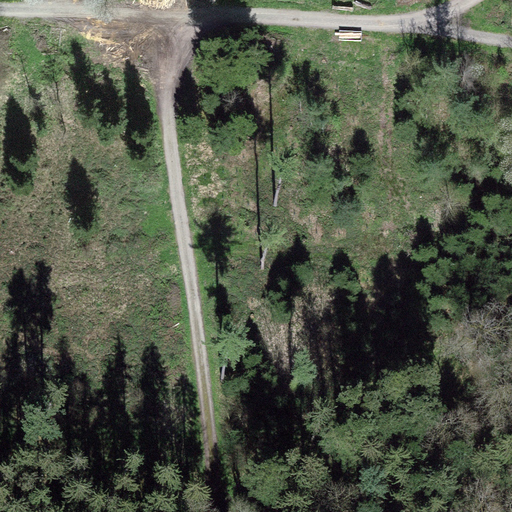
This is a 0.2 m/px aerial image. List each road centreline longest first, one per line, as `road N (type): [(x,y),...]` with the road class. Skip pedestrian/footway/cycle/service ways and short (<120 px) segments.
road 1 (track): [(169,15),(169,133),(215,511)]
road 2 (track): [(0,9),(420,23)]
